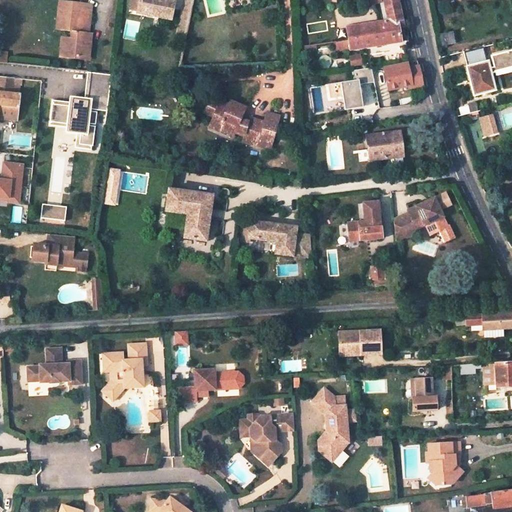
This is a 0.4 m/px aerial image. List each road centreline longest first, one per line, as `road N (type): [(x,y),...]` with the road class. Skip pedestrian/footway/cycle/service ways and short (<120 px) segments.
road 1 (residential): [(511,295),(0,330)]
road 2 (secondary): [(416,0),(464,173),(511,272)]
road 3 (unknown): [(272,192),(464,173)]
road 4 (residential): [(63,462),(76,480),(187,475),(209,482),(224,511)]
